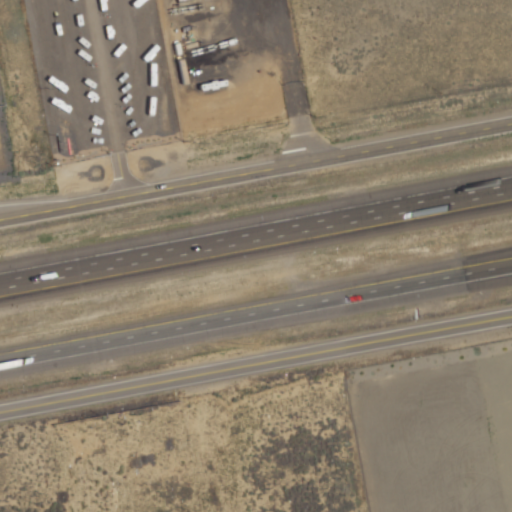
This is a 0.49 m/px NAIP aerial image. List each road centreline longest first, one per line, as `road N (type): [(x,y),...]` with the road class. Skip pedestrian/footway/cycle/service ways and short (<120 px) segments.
road 1 (tertiary): [(511,312),(0,408)]
road 2 (motorway): [(511,183),(0,278)]
road 3 (tertiary): [(511,116),(0,209)]
road 4 (motorway): [(0,362),(511,270)]
